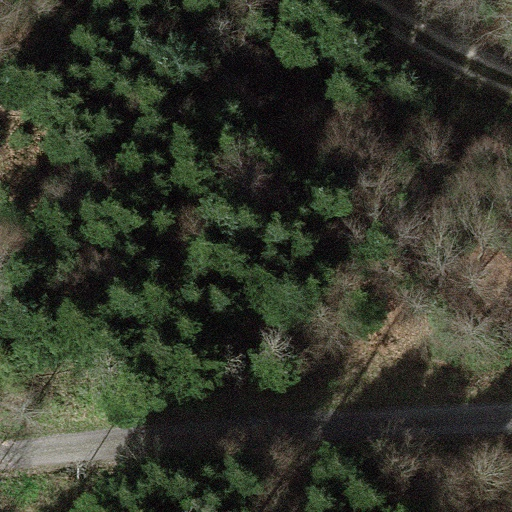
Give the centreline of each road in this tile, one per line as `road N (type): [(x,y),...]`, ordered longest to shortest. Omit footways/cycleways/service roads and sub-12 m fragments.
road 1 (track): [(511,415),(0,451)]
road 2 (track): [(511,80),(445,54),(370,0)]
